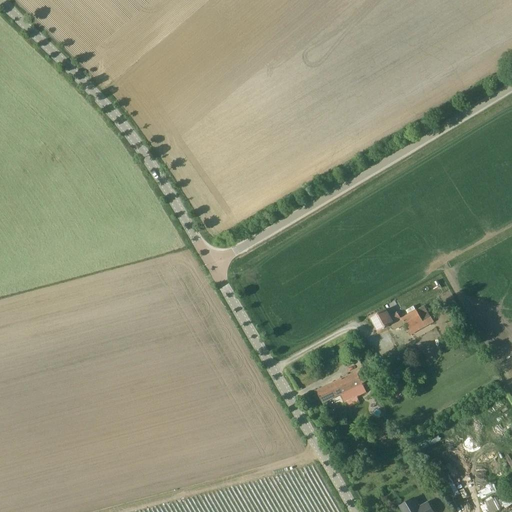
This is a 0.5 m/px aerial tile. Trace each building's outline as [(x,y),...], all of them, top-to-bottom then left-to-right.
[(425,307),(402,320),(401,318),(398,313),(397,312),(389,316),(386,310),(370,318),(378,331),(392,323),(396,329),(404,324),(408,331),(431,318),(425,307)] [(363,368),(341,379),(317,391),(323,403),(341,395),(344,402),(366,392),(362,383),(369,380),(363,368)] [(402,383),(392,389),(396,397),(407,391),(402,383)] [(481,497),(496,491),(494,484),(478,490),(481,497)] [(483,501),(489,511),(493,511),(500,508),(493,495),(483,501)] [(432,511),(428,504),(419,509),(414,499),(400,507),(402,511),(432,511)]
